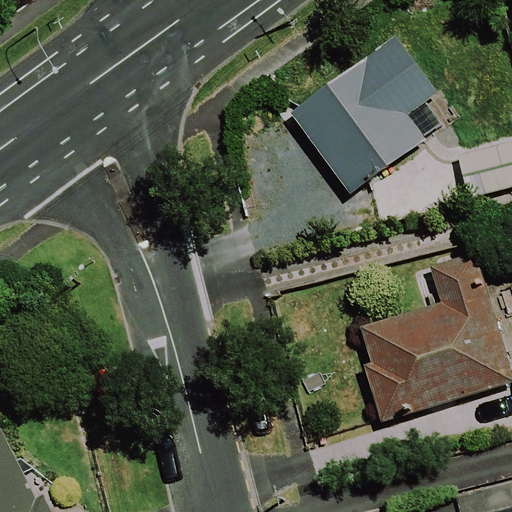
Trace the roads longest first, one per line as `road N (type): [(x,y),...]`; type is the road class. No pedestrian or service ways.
road 1 (residential): [(215,511),(132,216),(67,102)]
road 2 (tertiary): [(67,102),(203,0)]
